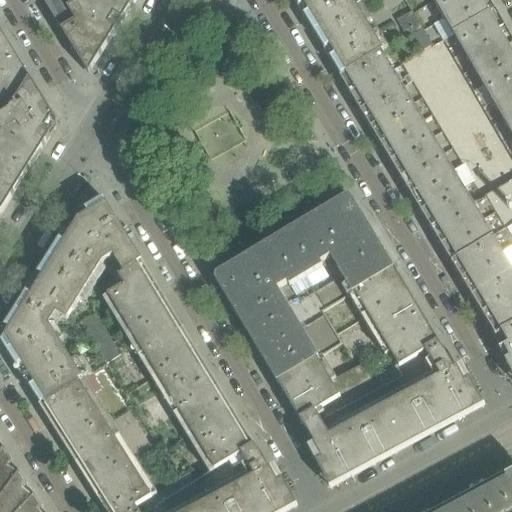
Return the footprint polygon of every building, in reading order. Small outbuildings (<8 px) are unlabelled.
[(89,77),(133,7),(122,0),(41,0),(63,35),(89,77)] [(356,9),(350,0),(293,0),(315,34),(356,9)] [(443,19),(475,0),(435,0),(433,1),(443,19)] [(453,36),(495,12),(488,0),(475,0),(443,19),(444,21),(434,27),(443,43),(454,37),(453,36)] [(383,54),(373,36),(356,9),(315,34),(341,79),(342,80),(342,78),(374,59),(381,55),(383,54)] [(463,53),(505,29),(495,12),(453,36),(454,37),(463,53)] [(413,14),(397,23),(400,29),(416,19),(413,14)] [(416,19),(400,29),(404,34),(420,25),(416,19)] [(420,25),(404,34),(407,40),(411,38),(423,31),(420,25)] [(473,70),(511,48),(511,40),(505,29),(463,53),(473,70)] [(52,116),(0,30),(0,131),(2,134),(16,125),(22,135),(52,116)] [(483,88),(511,71),(511,48),(473,70),(483,88)] [(349,97),(391,72),(381,55),(374,59),(342,78),(342,80),(341,79),(339,80),(349,97)] [(493,105),(511,94),(511,71),(483,88),(493,105)] [(360,114),(402,89),(391,72),(349,97),(360,114)] [(370,131),(412,106),(402,89),(360,114),(370,131)] [(503,123),(511,117),(511,94),(493,105),(503,123)] [(380,149),(422,123),(412,106),(370,131),(380,149)] [(0,218),(51,137),(58,126),(52,116),(22,135),(16,125),(2,134),(0,131),(0,218)] [(511,137),(511,117),(503,123),(493,129),(499,140),(510,134),(511,137)] [(391,166),(433,140),(422,123),(380,149),(391,166)] [(401,183),(443,158),(443,157),(453,151),(443,134),(433,141),(433,140),(391,166),(401,183)] [(411,200),(453,175),(443,158),(401,183),(411,200)] [(422,217),(463,192),(463,191),(468,188),(465,183),(470,180),(463,168),(453,175),(411,200),(422,217)] [(507,234),(511,231),(511,185),(487,200),(473,208),(474,209),(432,234),(452,267),(507,234)] [(474,209),(473,208),(463,192),(422,217),(432,234),(474,209)] [(393,270),(372,235),(351,200),(347,199),(282,238),(307,280),(323,270),(321,267),(331,260),(353,296),(393,270)] [(142,264),(135,252),(104,201),(85,212),(88,217),(79,223),(65,245),(60,242),(50,259),(92,285),(101,271),(116,280),(142,264)] [(511,231),(507,234),(452,267),(496,340),(502,336),(509,348),(499,353),(511,377),(511,231)] [(290,290),(307,280),(282,238),(216,277),(215,282),(247,335),(287,309),(277,293),(288,287),(290,290)] [(92,285),(50,259),(0,337),(0,341),(8,353),(50,329),(57,317),(68,324),(92,285)] [(185,334),(167,305),(142,264),(116,280),(103,289),(139,347),(145,358),(185,334)] [(436,341),(417,310),(393,270),(353,296),(389,356),(395,364),(436,341)] [(324,319),(321,314),(325,311),(320,304),(296,319),(304,332),(324,319)] [(319,361),(287,309),(247,335),(278,386),(317,362),(319,361)] [(96,374),(85,357),(72,365),(50,329),(8,353),(42,407),(80,384),(96,374)] [(220,392),(185,334),(145,358),(180,416),(220,392)] [(330,492),(484,410),(462,367),(454,372),(436,341),(395,364),(398,369),(373,384),(369,377),(364,368),(332,385),(317,362),(278,386),(315,447),(308,450),(330,492)] [(116,442),(103,421),(80,384),(42,407),(40,408),(76,466),(116,442)] [(255,449),(220,392),(180,416),(215,473),(215,474),(255,449)] [(153,500),(139,478),(116,442),(76,466),(105,511),(153,511),(158,509),(153,500)] [(293,511),(297,510),(275,468),(269,471),(255,449),(215,474),(215,473),(158,509),(153,511),(293,511)] [(0,499),(20,476),(4,451),(3,451),(4,452),(0,457),(0,499)] [(441,511),(511,511),(511,474),(509,476),(506,477),(502,480),(441,511)] [(0,511),(20,511),(35,499),(20,476),(0,499),(0,511)] [(43,511),(35,499),(20,511),(43,511)]
